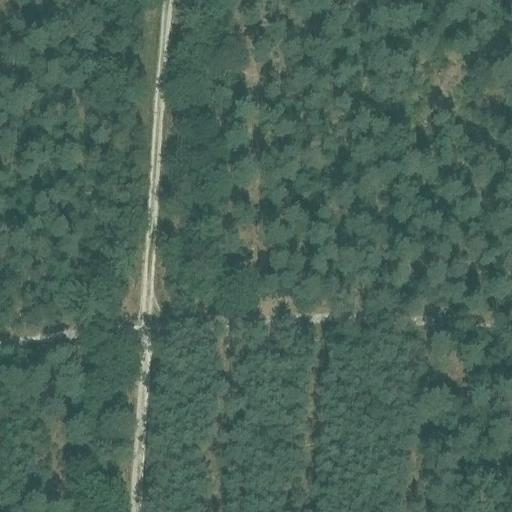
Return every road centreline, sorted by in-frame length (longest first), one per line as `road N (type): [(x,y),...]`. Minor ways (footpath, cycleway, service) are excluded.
road 1 (track): [(511,328),(133,325)]
road 2 (track): [(133,325),(159,0)]
road 3 (track): [(120,511),(133,325)]
road 4 (track): [(0,340),(133,325)]
